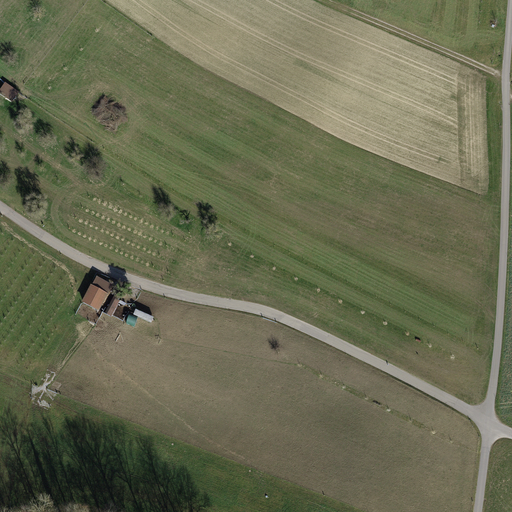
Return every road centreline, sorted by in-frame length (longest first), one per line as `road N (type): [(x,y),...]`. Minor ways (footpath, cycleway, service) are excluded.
road 1 (residential): [(490,422),(269,312),(107,270),(0,206)]
road 2 (unclassified): [(490,422),(511,0)]
road 3 (track): [(327,0),(506,77)]
